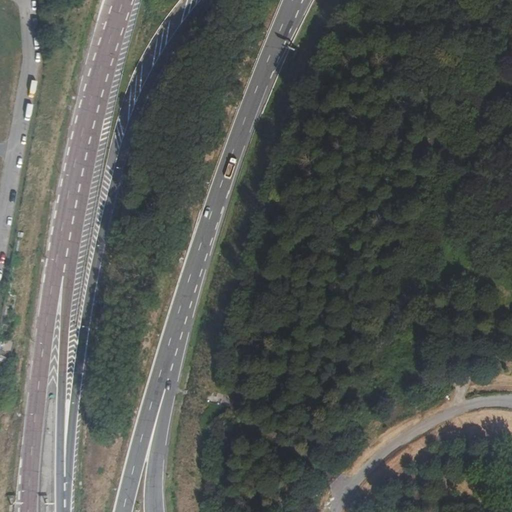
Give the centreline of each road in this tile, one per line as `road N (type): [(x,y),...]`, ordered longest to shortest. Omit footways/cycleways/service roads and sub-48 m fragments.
road 1 (secondary): [(204,0),(162,61),(112,208),(77,384),(64,511)]
road 2 (secondary): [(70,207),(39,384),(30,511)]
road 3 (secondary): [(70,207),(62,511)]
road 4 (secondary): [(120,0),(70,207)]
road 5 (secondary): [(177,329),(241,132)]
road 6 (secondary): [(123,511),(177,329)]
road 7 (secondary): [(153,511),(177,329)]
road 8 (secondary): [(241,132),(308,0)]
road 9 (secondary): [(241,132),(293,0)]
